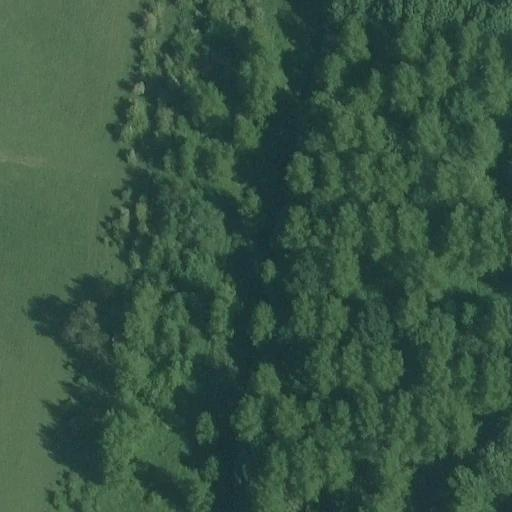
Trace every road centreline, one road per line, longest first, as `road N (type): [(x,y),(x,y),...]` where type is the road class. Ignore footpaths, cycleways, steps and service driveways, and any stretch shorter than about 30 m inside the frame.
road 1 (track): [(172,511),(231,214),(281,110),(305,0)]
road 2 (track): [(300,21),(511,58)]
